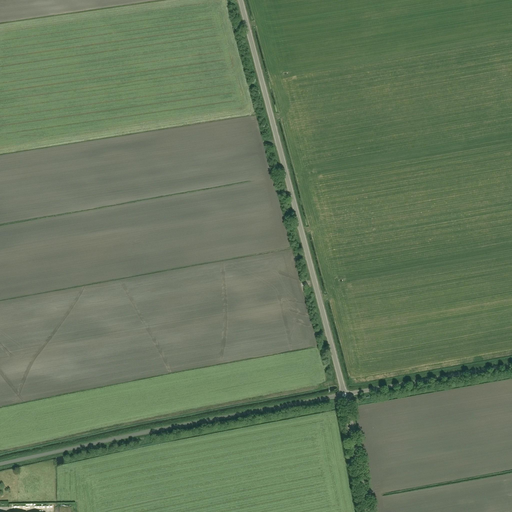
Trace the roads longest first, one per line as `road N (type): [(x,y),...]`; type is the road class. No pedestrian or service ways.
road 1 (unclassified): [(344,395),(249,0)]
road 2 (unclassified): [(344,395),(0,464)]
road 3 (unclassified): [(511,364),(344,395)]
